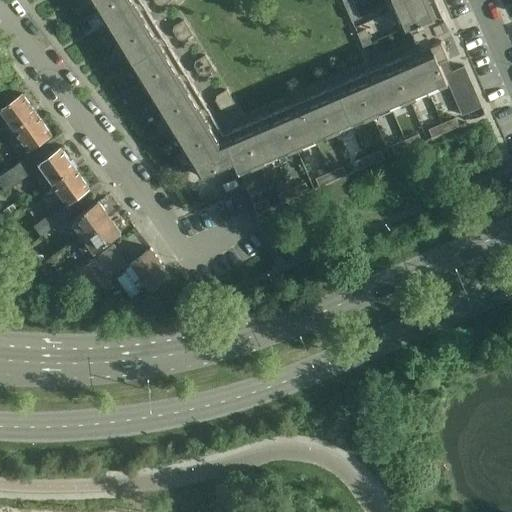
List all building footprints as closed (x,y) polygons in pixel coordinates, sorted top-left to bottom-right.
[(219,128),(140,0),(91,0),(96,8),(92,11),(94,15),(99,12),(118,43),(114,46),(116,49),(120,47),(140,79),(135,81),(138,86),(142,83),(161,113),(157,116),(159,120),(163,117),(182,148),(178,150),(180,153),(184,151),(200,176),(233,161),(238,173),(447,82),(462,115),(482,106),(464,65),(444,74),(439,62),(448,58),(441,40),(223,134),(219,128)] [(342,0),(352,21),(360,18),(352,0),(342,0)] [(390,0),(403,29),(409,26),(415,41),(447,27),(435,0),(390,0)] [(182,20),(174,25),(173,31),(178,40),(183,40),(192,35),(182,20)] [(357,33),(363,47),(371,43),(365,29),(357,33)] [(204,55),(195,61),(194,67),(199,75),(204,75),(213,70),(204,55)] [(226,90),(217,96),(216,102),(220,109),(225,111),(235,105),(226,90)] [(0,110),(13,129),(36,113),(22,93),(0,108),(0,110)] [(36,113),(13,129),(28,150),(51,134),(36,113)] [(432,137),(458,126),(455,117),(428,129),(432,137)] [(394,153),(421,142),(418,134),(391,145),(394,153)] [(52,184),(74,167),(60,147),(37,163),(52,184)] [(356,170),(383,158),(379,150),(352,162),(356,170)] [(22,161),(0,175),(0,185),(4,192),(31,174),(22,161)] [(74,167),(52,184),(65,202),(59,207),(67,217),(75,211),(68,203),(89,188),(74,167)] [(319,186),(345,175),(342,167),(315,178),(319,186)] [(224,192),(238,186),(234,178),(221,184),(224,192)] [(281,202),(308,191),(304,183),(278,194),(281,202)] [(261,202),(253,205),(256,213),(270,207),(266,199),(261,202)] [(98,200),(71,219),(83,236),(110,217),(98,200)] [(110,217),(83,236),(94,252),(121,233),(110,217)] [(58,223),(53,227),(56,232),(62,228),(58,223)] [(150,289),(170,276),(150,247),(130,261),(150,289)] [(75,271),(93,298),(110,285),(92,260),(75,271)]
